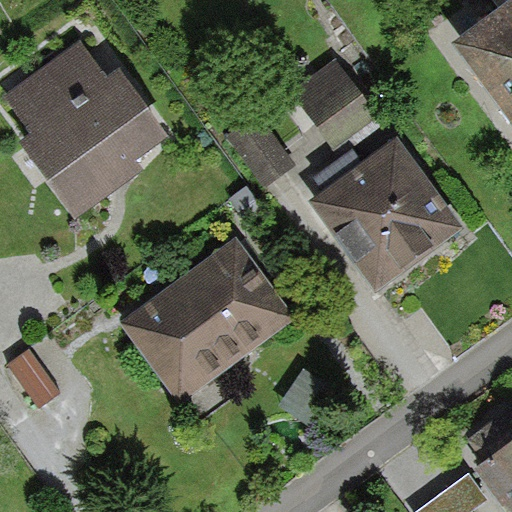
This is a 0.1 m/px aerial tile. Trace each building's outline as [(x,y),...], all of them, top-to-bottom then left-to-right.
[(511,11),(464,45),(511,108),(511,11)] [(165,144),(95,49),(8,113),(77,209),(165,144)] [(342,161),(388,122),(350,77),(304,116),(342,161)] [(391,141),(314,191),(380,283),(453,228),(391,141)] [(244,240),(121,326),(173,398),(296,312),(244,240)] [(511,511),(511,452),(479,476),(506,511),(511,511)] [(470,511),(482,503),(466,483),(427,511),(470,511)]
